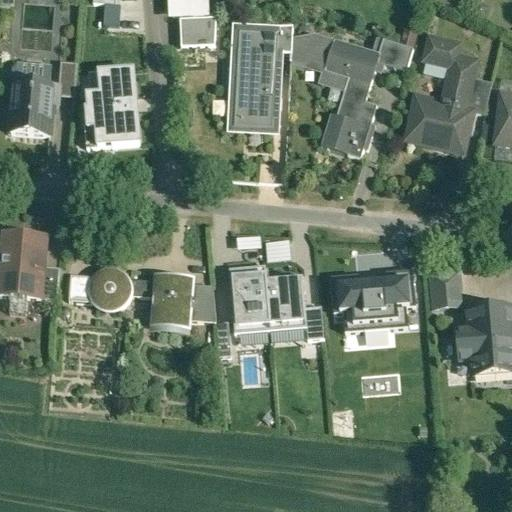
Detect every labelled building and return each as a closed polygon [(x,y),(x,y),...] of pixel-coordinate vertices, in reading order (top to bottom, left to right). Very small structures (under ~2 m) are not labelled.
[(105,8),(115,8),(115,0),(94,0),(93,7),(105,8)] [(105,8),(104,28),(119,30),(121,9),(115,8),(105,8)] [(217,23),(181,24),(181,53),(217,52),(217,23)] [(294,32),(234,29),(230,138),(282,140),(284,56),(293,59),(294,42),(294,32)] [(380,58),(316,38),(294,42),(293,59),(292,66),(306,70),(308,63),(328,69),(322,87),(346,94),(328,152),(362,163),(365,153),(368,154),(373,138),(370,137),(378,110),(367,106),(379,67),(377,67),(380,58)] [(460,50),(432,43),(427,65),(454,71),(445,108),(418,102),(409,141),(446,149),(445,153),(464,158),(474,116),(474,115),(467,113),(474,82),(478,66),(457,62),(460,50)] [(414,53),(384,44),(380,58),(377,67),(379,67),(407,76),(414,53)] [(133,75),(89,79),(91,100),(87,100),(89,114),(86,115),(88,132),(85,132),(87,152),(140,148),(133,75)] [(493,87),(474,82),(467,113),(474,115),(474,116),(486,119),(493,87)] [(51,89),(12,86),(9,136),(48,139),(51,89)] [(511,106),(501,105),(495,147),(511,149),(511,106)] [(46,251),(22,249),(22,239),(3,238),(0,276),(0,299),(12,300),(29,302),(42,303),(45,271),(46,251)] [(290,244),(266,245),(267,266),(291,265),(290,244)] [(231,268),(235,333),(307,328),(306,310),(303,276),(268,279),(267,265),(231,268)] [(60,273),(45,271),(42,303),(58,304),(60,273)] [(450,272),(432,274),(435,312),(462,310),(459,277),(450,277),(450,272)] [(105,318),(113,319),(120,317),(126,314),(131,308),(134,301),(134,294),(132,286),(131,285),(128,280),(121,275),(114,273),(106,274),(99,277),(93,282),(90,289),(89,296),(90,303),(92,308),(93,310),(99,315),(105,318)] [(344,318),(346,338),(408,333),(407,313),(416,312),(413,275),(386,277),(386,285),(359,287),(358,281),(331,283),(334,318),(344,318)] [(90,289),(93,282),(71,280),(69,306),(92,308),(90,303),(89,296),(90,289)] [(196,284),(155,281),(154,286),(153,303),(150,340),(191,343),(192,326),(195,291),(196,284)] [(153,303),(154,286),(131,285),(132,286),(134,294),(134,301),(153,303)] [(214,291),(195,291),(192,326),(217,328),(214,291)] [(29,302),(12,300),(10,317),(27,318),(29,302)] [(321,309),(306,310),(307,328),(309,343),(323,342),(321,309)] [(511,315),(511,312),(469,315),(471,336),(459,337),(461,363),(473,362),(475,379),(511,375),(511,315)] [(229,327),(217,328),(220,362),(232,361),(229,327)]
